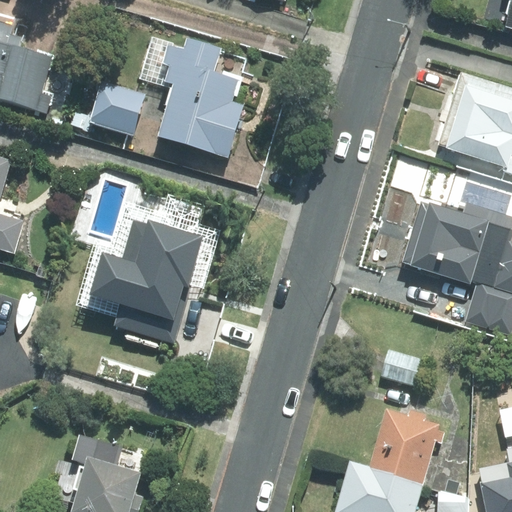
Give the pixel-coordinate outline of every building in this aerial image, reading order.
[(81,51),(0,21),(0,104),(54,125),(81,51)] [(147,95),(101,82),(88,127),(227,169),(256,71),(216,59),(222,40),(169,24),(147,95)] [(511,83),(456,67),(432,150),(511,173),(511,83)] [(0,248),(10,252),(28,200),(14,194),(25,165),(0,156),(0,248)] [(99,299),(181,326),(212,232),(159,215),(166,191),(113,173),(96,222),(142,237),(129,277),(108,270),(99,299)] [(511,221),(425,200),(408,270),(490,290),(496,264),(511,267),(511,221)] [(511,288),(500,285),(496,302),(511,306),(511,317),(507,335),(511,336),(511,288)] [(0,337),(18,342),(29,304),(0,296),(0,337)] [(424,363),(385,354),(378,380),(417,390),(424,363)] [(413,511),(440,421),(385,405),(368,465),(346,459),(330,511),(413,511)] [(132,511),(148,458),(86,441),(65,511),(132,511)] [(511,511),(511,460),(476,465),(482,511),(511,511)] [(466,511),(469,497),(441,494),(438,511),(466,511)]
